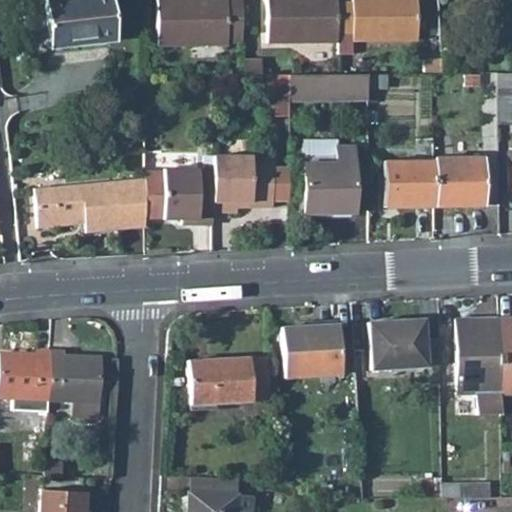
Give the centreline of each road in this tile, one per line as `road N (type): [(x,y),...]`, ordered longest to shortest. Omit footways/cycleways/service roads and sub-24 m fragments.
road 1 (tertiary): [(511,267),(142,288)]
road 2 (residential): [(132,511),(142,288)]
road 3 (tertiary): [(142,288),(0,298)]
